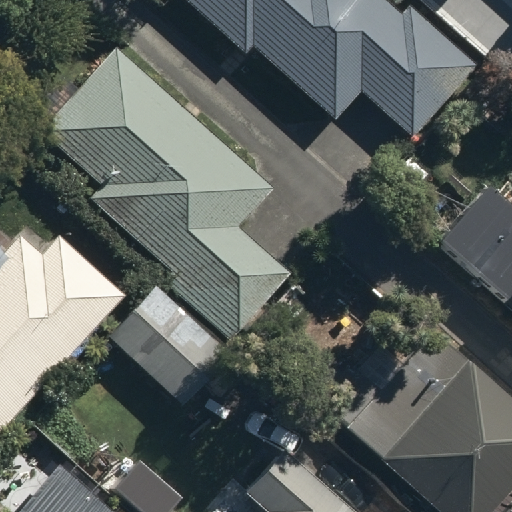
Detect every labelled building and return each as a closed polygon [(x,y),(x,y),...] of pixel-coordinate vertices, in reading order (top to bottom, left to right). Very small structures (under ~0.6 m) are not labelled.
[(168,0),(238,61),(241,57),(327,132),(351,104),(406,152),(470,79),(403,20),(396,28),(363,0),(168,0)] [(220,354),(278,289),(224,242),(260,202),(98,60),(14,155),(162,284),(153,295),(220,354)] [(432,256),(511,325),(511,224),(483,199),(432,256)] [(0,423),(107,302),(44,246),(28,265),(4,243),(0,247),(0,423)] [(98,348),(174,414),(219,364),(142,297),(98,348)] [(418,511),(493,511),(511,491),(511,417),(425,341),(337,440),(418,511)] [(351,511),(280,450),(233,504),(242,511),(351,511)] [(112,511),(62,466),(20,511),(112,511)]
